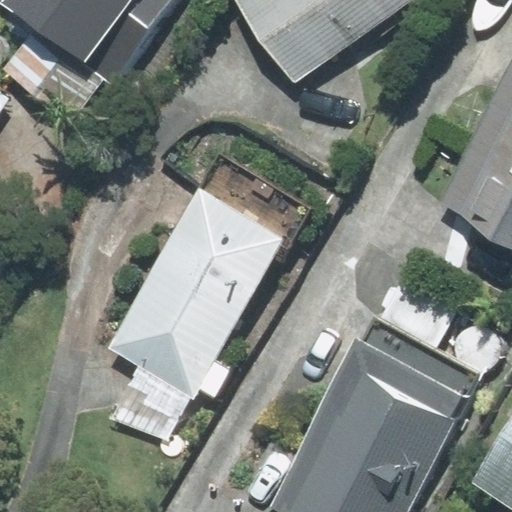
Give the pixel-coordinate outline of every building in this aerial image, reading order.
[(40,48),(22,71),(91,123),(121,82),(134,91),(202,0),(29,0),(32,2),(12,28),(40,48)] [(258,0),(314,85),(446,0),(258,0)] [(0,81),(0,146),(30,102),(0,81)] [(511,117),(459,203),(511,236),(511,117)] [(320,239),(296,224),(300,220),(231,174),(205,214),(217,220),(132,348),(158,365),(128,411),(184,447),(221,391),(235,401),(253,371),(239,362),(320,239)] [(406,319),(290,508),(296,511),(436,511),(491,424),(486,421),(501,396),(495,392),(504,379),(406,319)]
